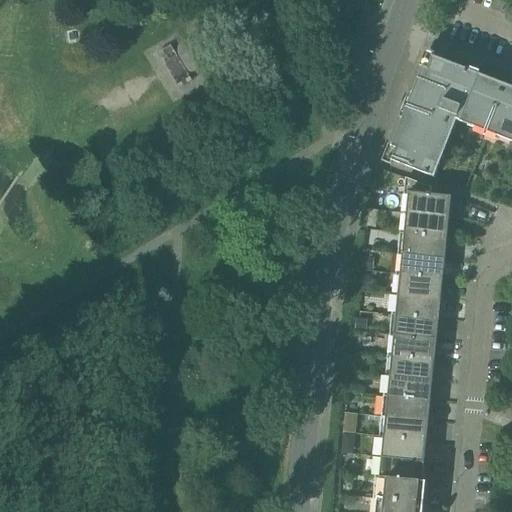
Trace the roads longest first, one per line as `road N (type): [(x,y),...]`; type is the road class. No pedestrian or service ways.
road 1 (tertiary): [(307,511),(358,152),(409,0)]
road 2 (residential): [(463,511),(487,276),(511,253)]
